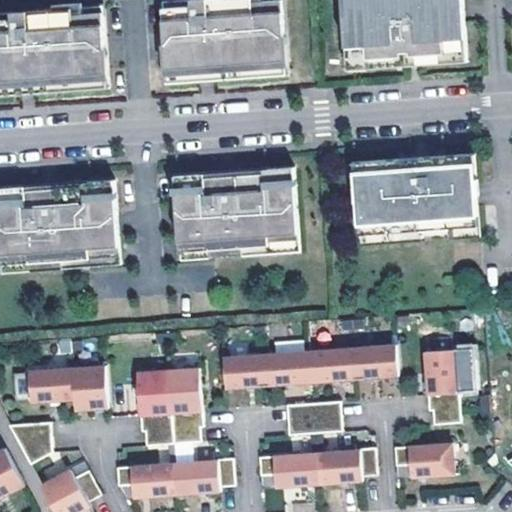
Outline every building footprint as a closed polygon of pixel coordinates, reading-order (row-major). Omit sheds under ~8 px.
[(280,0),(200,0),(161,3),(166,76),(285,67),(280,0)] [(463,0),(341,0),(346,62),(366,60),(367,70),(447,64),(446,54),(467,53),(463,0)] [(102,8),(0,14),(0,87),(107,80),(102,8)] [(467,53),(446,54),(447,64),(468,63),(467,53)] [(366,60),(346,62),(346,71),(367,70),(366,60)] [(285,67),(166,76),(166,84),(286,76),(285,67)] [(107,80),(0,87),(0,96),(108,89),(107,80)] [(475,156),(353,165),(359,249),(481,240),(475,156)] [(293,170),(173,179),(179,262),(299,253),(293,170)] [(115,183),(0,191),(0,259),(1,275),(121,266),(115,183)] [(397,344),(222,357),(224,388),(399,376),(397,344)] [(458,349),(426,351),(431,410),(434,410),(436,424),(463,422),(458,349)] [(72,368),(31,370),(31,373),(33,398),(33,402),(74,399),(75,410),(108,408),(105,365),(72,368)] [(139,372),(143,430),(147,430),(148,445),(203,441),(202,426),(205,426),(201,368),(139,372)] [(33,398),(31,373),(16,374),(18,399),(33,398)] [(343,401),(289,404),(291,434),(345,430),(343,401)] [(10,425),(31,464),(53,452),(52,422),(10,425)] [(454,443),(395,447),(396,467),(411,466),(411,477),(457,474),(454,443)] [(5,448),(0,450),(0,498),(25,485),(5,448)] [(361,450),(258,457),(259,476),(273,475),(274,487),(362,480),(362,475),(378,474),(376,449),(361,450)] [(233,485),(231,458),(116,467),(117,485),(132,485),(133,498),(218,491),(217,486),(233,485)] [(71,469),(42,485),(56,511),(81,511),(91,507),(89,502),(102,495),(89,470),(75,477),(71,469)]
